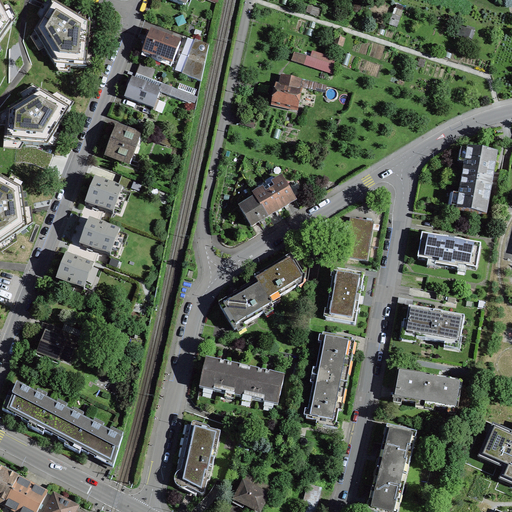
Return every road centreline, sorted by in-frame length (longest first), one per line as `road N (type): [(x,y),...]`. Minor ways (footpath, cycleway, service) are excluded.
road 1 (residential): [(144,511),(206,277),(395,166)]
road 2 (residential): [(138,6),(0,371)]
road 3 (residential): [(339,511),(403,189),(395,166)]
road 4 (tertiary): [(137,511),(0,438)]
road 5 (residential): [(395,166),(458,128),(511,111)]
